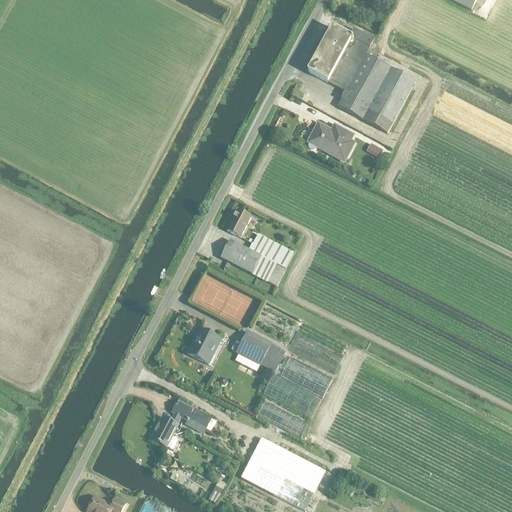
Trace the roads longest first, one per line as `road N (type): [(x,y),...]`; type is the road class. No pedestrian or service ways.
road 1 (unclassified): [(57,511),(321,0)]
road 2 (unknown): [(133,364),(259,432)]
